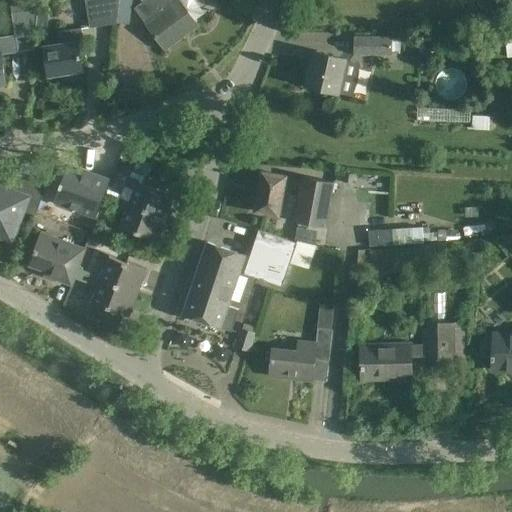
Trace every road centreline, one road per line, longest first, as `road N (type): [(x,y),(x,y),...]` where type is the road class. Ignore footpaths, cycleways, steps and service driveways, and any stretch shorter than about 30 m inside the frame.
road 1 (unclassified): [(511,455),(328,452),(236,429),(136,377)]
road 2 (residential): [(136,377),(234,107)]
road 3 (residential): [(0,148),(83,138),(191,101),(234,107)]
road 4 (unclassified): [(0,291),(136,377)]
